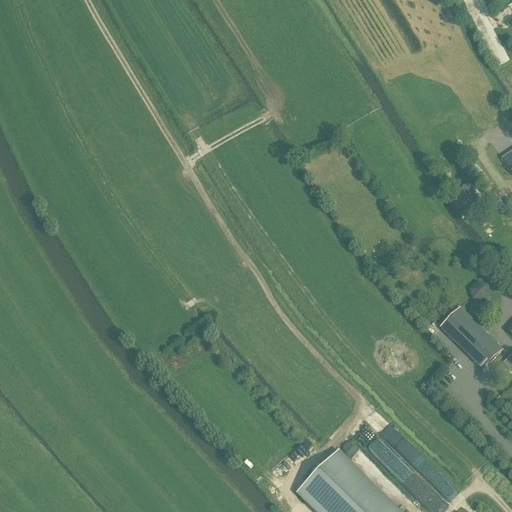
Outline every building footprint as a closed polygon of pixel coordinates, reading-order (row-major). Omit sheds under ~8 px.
[(511,152),(502,159),(511,173),(511,152)] [(485,191),(492,184),(476,166),(468,173),(485,191)] [(467,186),(454,197),(473,219),(486,208),(483,205),(475,196),(467,186)] [(490,297),(487,286),(477,283),(469,291),(472,301),(483,304),(490,297)] [(483,371),(503,351),(460,309),(440,329),(483,371)] [(510,371),(511,369),(511,353),(509,357),(503,364),(510,371)] [(400,511),(339,451),(297,494),(314,511),(400,511)]
